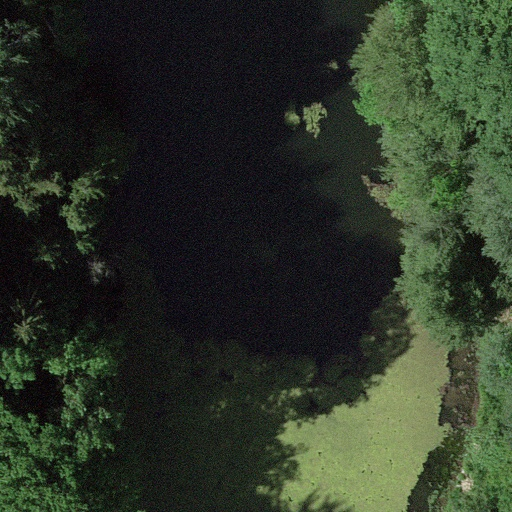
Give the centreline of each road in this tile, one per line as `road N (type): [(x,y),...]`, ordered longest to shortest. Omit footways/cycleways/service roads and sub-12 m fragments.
road 1 (track): [(491,0),(511,411),(487,511)]
road 2 (track): [(54,0),(14,511)]
